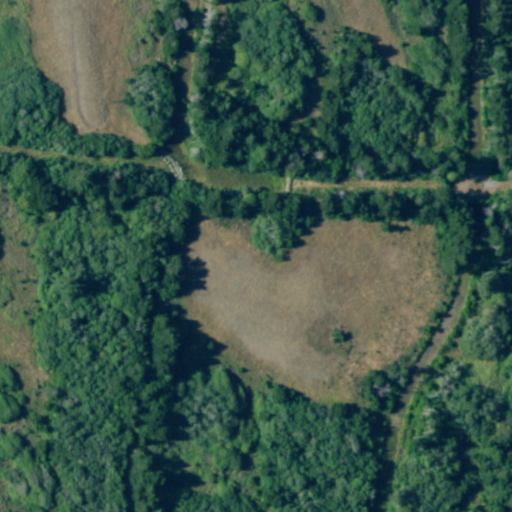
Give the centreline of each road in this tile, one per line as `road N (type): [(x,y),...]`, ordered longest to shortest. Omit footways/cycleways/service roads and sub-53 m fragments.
road 1 (residential): [(381,511),(397,418),(450,325),(473,263),(477,0)]
road 2 (residential): [(127,511),(193,0)]
road 3 (residential): [(0,152),(209,178),(511,187)]
